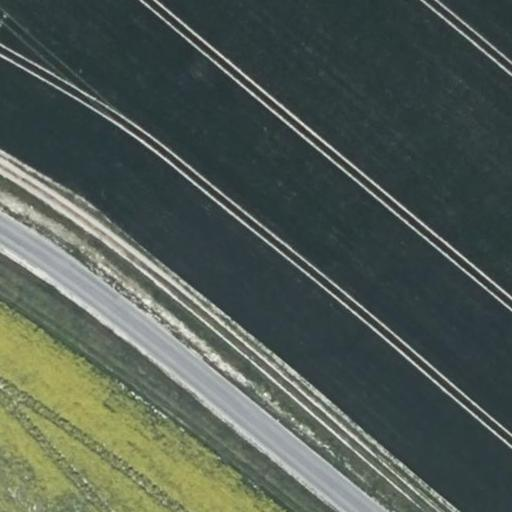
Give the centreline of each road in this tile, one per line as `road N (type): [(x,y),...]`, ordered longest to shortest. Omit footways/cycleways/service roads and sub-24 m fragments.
road 1 (track): [(435,511),(191,306),(61,205),(0,169)]
road 2 (tertiary): [(363,511),(152,336),(0,230)]
